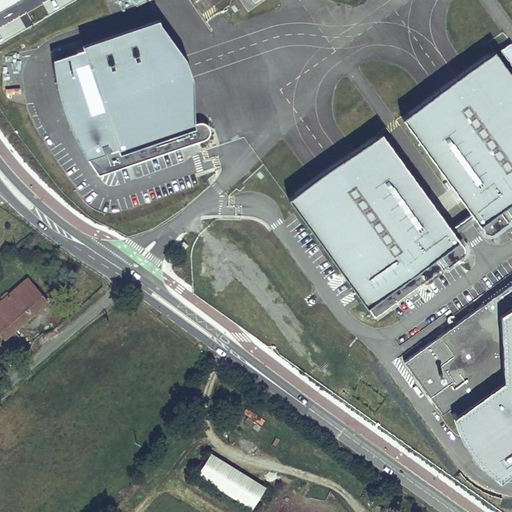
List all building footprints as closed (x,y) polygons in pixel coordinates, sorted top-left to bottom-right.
[(0,0),(0,9),(15,0),(0,0)] [(169,18),(96,43),(97,46),(129,143),(201,120),(201,71),(198,63),(194,51),(169,18)] [(129,143),(97,46),(63,58),(65,73),(68,92),(74,109),(81,127),(88,142),(96,153),(129,143)] [(511,217),(511,79),(491,50),(445,84),(399,118),(481,231),(482,232),(483,233),(485,234),(486,234),(487,234),(488,234),(489,234),(490,233),(491,233),(492,232),(511,217)] [(129,143),(96,153),(84,158),(96,174),(211,136),(210,117),(201,120),(129,143)] [(461,246),(378,132),(333,165),(286,200),(372,319),(459,256),(460,255),(461,254),(461,253),(462,252),(462,251),(462,250),(462,248),(461,247),(461,246)] [(182,253),(189,245),(184,241),(178,249),(182,253)] [(0,338),(1,340),(47,300),(27,278),(9,294),(5,290),(0,294),(0,299),(1,301),(0,301),(0,338)] [(511,285),(504,291),(511,346),(511,358),(459,394),(461,406),(463,412),(472,429),(483,443),(498,454),(511,444),(511,285)] [(511,358),(511,346),(504,291),(403,360),(444,417),(461,406),(459,394),(511,358)] [(179,371),(175,377),(181,380),(185,375),(179,371)] [(210,450),(197,471),(250,503),(263,482),(210,450)]
